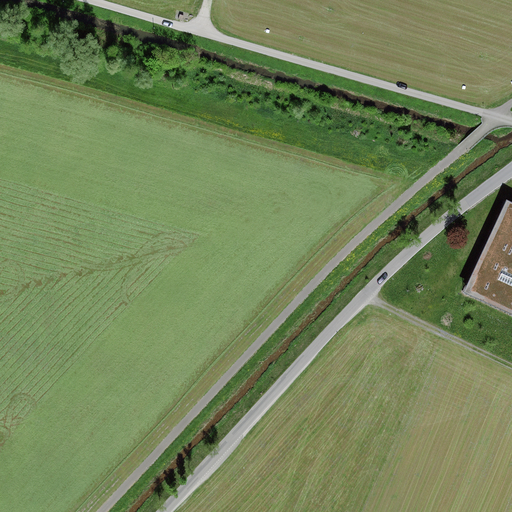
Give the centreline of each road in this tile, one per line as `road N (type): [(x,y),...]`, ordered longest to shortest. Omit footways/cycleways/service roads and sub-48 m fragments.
road 1 (unclassified): [(511,170),(334,329),(168,511)]
road 2 (unclassified): [(500,117),(200,30)]
road 3 (track): [(369,295),(511,365)]
